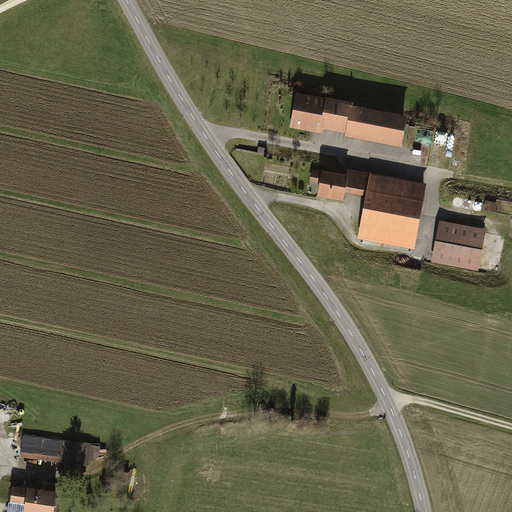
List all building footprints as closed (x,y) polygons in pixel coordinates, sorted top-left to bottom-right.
[(351,108),(294,97),(288,131),(324,138),(324,133),(344,137),(343,142),(400,152),(406,121),(350,111),(351,108)] [(413,254),(425,188),(348,173),(346,179),(311,172),(309,184),(318,186),(315,201),(341,206),(343,196),(366,200),(357,243),(413,254)] [(459,204),(457,203),(454,204),(453,205),(452,207),(453,210),(454,211),(456,212),(459,211),(460,210),(461,208),(460,206),(459,204)] [(497,206),(486,203),(484,213),(495,216),(497,206)] [(468,205),(466,205),(464,205),(462,207),(462,209),(462,211),(464,213),(466,214),(468,213),(470,212),(470,209),(470,207),(468,205)] [(479,207),(476,206),(474,207),(473,208),(472,210),(472,213),(474,214),(476,215),(478,215),(480,213),(481,211),(480,209),(479,207)] [(486,234),(438,224),(430,264),(478,274),(486,234)] [(101,445),(25,437),(22,458),(91,466),(92,459),(99,460),(101,445)] [(131,473),(123,472),(121,484),(130,485),(131,473)] [(58,511),(61,492),(32,488),(32,490),(15,488),(11,511),(58,511)]
